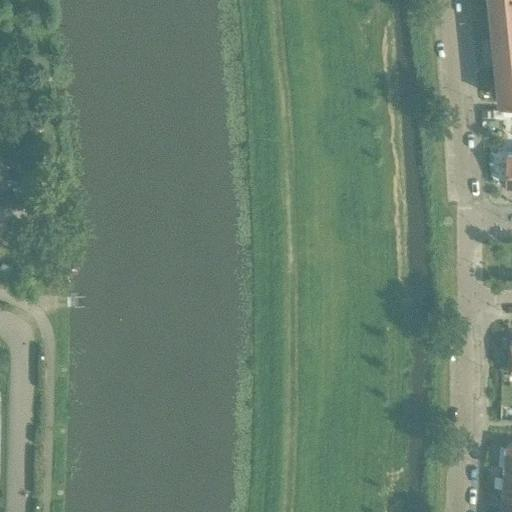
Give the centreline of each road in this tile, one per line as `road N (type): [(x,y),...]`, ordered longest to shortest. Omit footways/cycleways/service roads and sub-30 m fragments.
road 1 (residential): [(465,229),(444,0)]
road 2 (residential): [(460,511),(465,297)]
road 3 (unclassified): [(0,319),(26,345),(24,511)]
